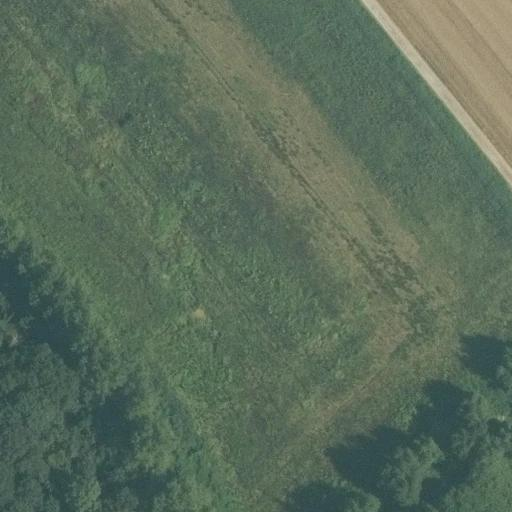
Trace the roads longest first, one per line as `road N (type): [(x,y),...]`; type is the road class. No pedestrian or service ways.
road 1 (track): [(0,211),(119,343),(230,511)]
road 2 (track): [(511,169),(373,0)]
